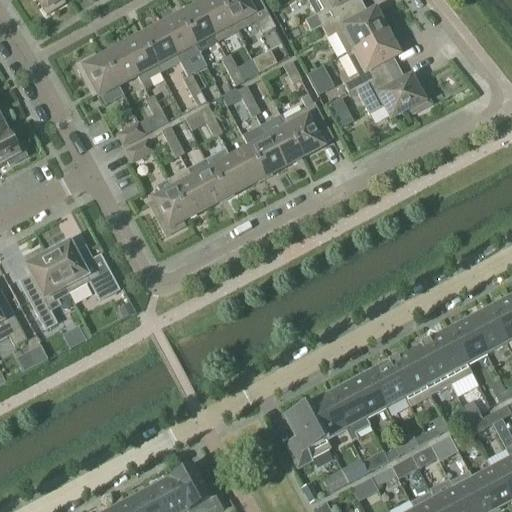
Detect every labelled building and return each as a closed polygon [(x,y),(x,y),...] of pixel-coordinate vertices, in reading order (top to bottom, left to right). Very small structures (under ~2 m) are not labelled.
[(34,0),(33,1),(45,18),(63,7),(60,2),(62,0),(34,0)] [(216,46),(235,36),(216,0),(215,0),(197,10),(216,46)] [(259,40),(274,32),(256,0),(216,0),(235,36),(252,27),(259,40)] [(314,18),(303,24),(309,35),(320,29),(350,14),(344,4),(351,0),(314,0),(322,14),(314,18)] [(197,56),(216,46),(197,10),(178,20),(197,56)] [(345,57),(387,35),(381,24),(378,25),(373,14),(355,24),(350,14),(320,29),(326,40),(334,36),(345,57)] [(178,20),(159,30),(178,66),(185,80),(205,70),(197,56),(178,20)] [(159,30),(140,40),(159,76),(178,66),(159,30)] [(354,93),(384,77),(378,67),(396,58),(390,47),(393,46),(387,35),(345,57),(356,78),(341,86),(347,97),(354,93)] [(140,40),(121,50),(136,79),(140,87),(159,76),(140,40)] [(117,89),(136,79),(121,50),(102,60),(117,89)] [(269,55),(251,64),(258,77),(276,67),(269,55)] [(117,89),(102,60),(96,64),(93,58),(74,68),(84,87),(89,84),(97,100),(117,89)] [(227,77),(235,73),(228,60),(221,64),(227,77)] [(290,66),(282,71),(291,87),(299,83),(290,66)] [(235,73),(227,77),(234,90),(242,85),(235,73)] [(384,77),(354,93),(368,118),(383,110),(389,122),(408,112),(411,118),(430,108),(421,90),(415,93),(408,81),(391,91),(384,77)] [(189,97),(197,93),(190,80),(182,84),(189,97)] [(244,108),(252,104),(245,91),(237,95),(244,108)] [(197,93),(189,97),(196,110),(204,106),(197,93)] [(238,109),(233,95),(218,99),(223,114),(238,109)] [(151,117),(159,113),(152,100),(144,104),(151,117)] [(252,104),(244,108),(251,121),(258,117),(252,104)] [(282,124),(301,160),(320,150),(316,142),(328,136),(313,108),(282,124)] [(206,128),(214,124),(207,111),(199,115),(206,128)] [(159,113),(151,117),(158,130),(166,126),(159,113)] [(279,119),(260,129),(282,171),(301,160),(282,124),(279,119)] [(214,124),(206,128),(213,141),(220,137),(214,124)] [(143,138),(137,127),(116,138),(122,150),(143,138)] [(260,129),(241,139),(248,152),(263,181),(282,171),(260,129)] [(161,136),(168,148),(175,144),(169,131),(161,136)] [(0,167),(5,164),(8,169),(26,160),(17,144),(12,146),(7,136),(0,139),(0,167)] [(152,155),(146,144),(125,155),(130,166),(152,155)] [(168,148),(174,161),(182,157),(175,144),(168,148)] [(244,191),(263,181),(248,152),(229,162),(244,191)] [(244,191),(229,162),(228,163),(223,154),(205,163),(225,201),(244,191)] [(206,211),(225,201),(205,163),(186,173),(206,211)] [(187,222),(206,211),(186,173),(167,184),(187,222)] [(158,200),(152,204),(160,219),(154,222),(164,240),(183,230),(180,225),(187,222),(167,184),(152,191),(158,200)] [(56,249),(44,255),(67,298),(88,286),(98,304),(109,298),(117,294),(99,259),(80,270),(67,246),(58,252),(56,249)] [(34,290),(23,296),(28,304),(43,333),(55,327),(48,315),(59,309),(56,304),(67,298),(44,255),(32,262),(33,265),(24,270),(34,290)] [(511,312),(507,304),(487,314),(505,348),(511,344),(511,312)] [(0,342),(7,339),(13,350),(24,344),(9,314),(0,318),(0,342)] [(485,359),(505,348),(487,314),(467,325),(485,359)] [(466,369),(485,359),(467,325),(447,336),(469,378),(470,377),(466,369)] [(449,389),(469,378),(447,336),(427,346),(426,344),(426,345),(449,389)] [(429,399),(449,389),(426,345),(417,349),(418,351),(407,357),(429,399)] [(409,410),(429,399),(407,357),(395,364),(394,361),(386,366),(409,410)] [(408,410),(409,410),(386,366),(385,366),(386,368),(367,379),(384,412),(404,402),(408,410)] [(364,423),(384,412),(367,379),(346,390),(364,423)] [(511,385),(502,391),(507,401),(511,398),(511,385)] [(346,390),(326,400),(344,434),(350,445),(356,442),(353,436),(367,429),(364,423),(346,390)] [(502,391),(492,397),(497,406),(507,401),(502,391)] [(325,444),(344,434),(326,400),(307,411),(305,409),(329,453),(325,444)] [(296,471),(329,453),(305,409),(283,421),(294,442),(284,448),(296,471)] [(474,409),(463,415),(468,425),(479,419),(479,418),(474,409)] [(491,427),(509,416),(506,409),(487,420),(491,427)] [(463,415),(453,421),(456,428),(458,430),(468,425),(463,415)] [(481,422),(467,429),(472,438),(491,428),(486,419),(481,422)] [(432,428),(422,434),(427,444),(438,438),(432,428)] [(472,438),(467,429),(459,434),(464,442),(472,438)] [(422,434),(411,439),(416,449),(427,444),(422,434)] [(456,455),(448,440),(429,450),(435,462),(437,465),(456,455)] [(511,447),(503,452),(510,464),(511,468),(511,447)] [(392,450),(381,455),(386,465),(397,459),(392,450)] [(416,472),(435,462),(429,450),(410,460),(416,472)] [(381,455),(371,461),(376,471),(386,465),(381,455)] [(396,483),(416,472),(410,460),(400,465),(390,471),(394,480),(396,483)] [(507,506),(511,503),(511,468),(510,464),(491,474),(507,506)] [(190,471),(169,482),(184,511),(211,511),(212,511),(211,511),(223,511),(226,511),(214,489),(203,494),(190,471)] [(341,477),(346,486),(357,481),(352,471),(341,477)] [(390,471),(370,481),(374,490),(394,480),(390,471)] [(485,511),(495,511),(507,506),(491,474),(471,485),(485,511)] [(465,475),(446,485),(451,495),(460,511),(485,511),(471,485),(465,475)] [(184,511),(169,482),(148,493),(158,511),(184,511)] [(371,496),(364,484),(352,491),(359,503),(371,496)] [(446,484),(427,494),(428,496),(432,505),(436,511),(460,511),(451,495),(446,485),(446,484)] [(309,507),(315,503),(307,489),(301,492),(309,507)] [(132,511),(158,511),(148,493),(128,504),(132,511)] [(428,496),(409,506),(411,511),(436,511),(432,505),(428,496)]
